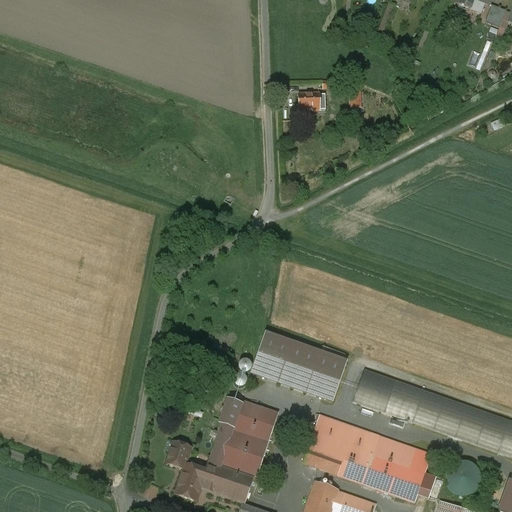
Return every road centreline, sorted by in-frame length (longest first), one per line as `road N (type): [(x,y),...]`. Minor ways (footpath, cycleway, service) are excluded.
road 1 (unclassified): [(127,494),(169,295),(191,268),(248,235),(268,203),(263,0)]
road 2 (unclassified): [(0,450),(127,494)]
